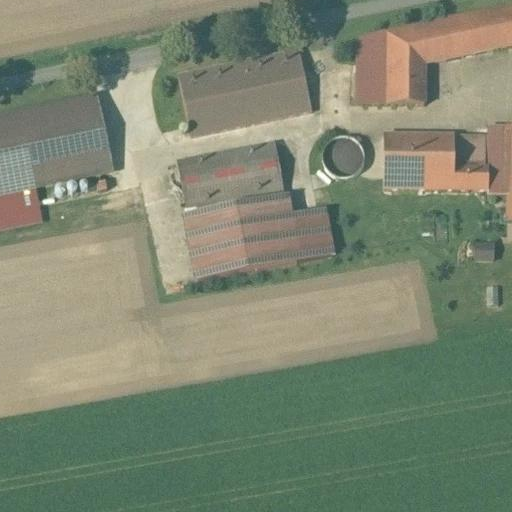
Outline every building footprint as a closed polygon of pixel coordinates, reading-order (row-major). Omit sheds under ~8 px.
[(511,7),(384,36),(383,107),(423,109),(426,66),(511,49),(511,7)] [(310,114),(298,53),(176,78),(190,139),(310,114)] [(96,100),(0,120),(0,197),(111,174),(96,100)] [(511,129),(486,129),(486,140),(383,138),(381,192),(486,194),(486,199),(507,199),(506,226),(511,225),(511,129)] [(331,140),(323,171),(357,180),(365,149),(331,140)] [(270,142),(184,157),(196,217),(184,221),(198,285),(332,259),(322,214),(288,220),(270,142)]
